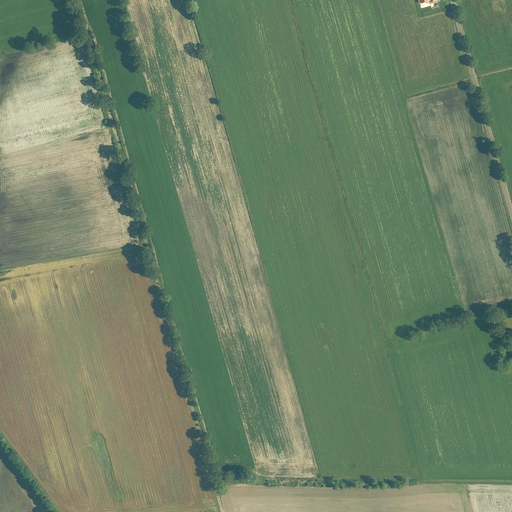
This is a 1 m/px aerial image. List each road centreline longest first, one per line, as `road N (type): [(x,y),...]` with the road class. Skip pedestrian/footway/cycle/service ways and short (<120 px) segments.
road 1 (track): [(222,511),(79,0)]
road 2 (residential): [(511,221),(451,0)]
